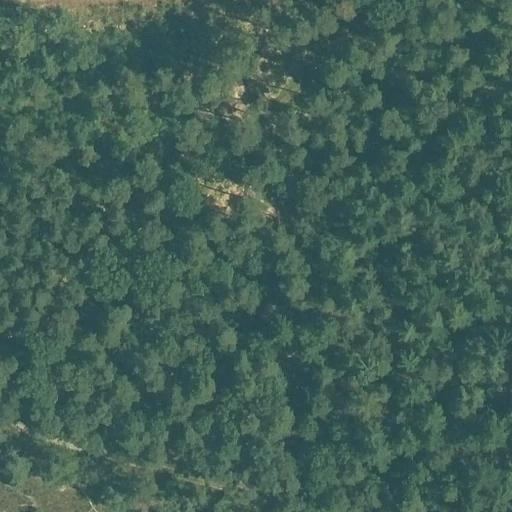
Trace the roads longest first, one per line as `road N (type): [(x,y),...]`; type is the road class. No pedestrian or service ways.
road 1 (track): [(0,391),(243,147),(362,0)]
road 2 (track): [(0,431),(300,511)]
